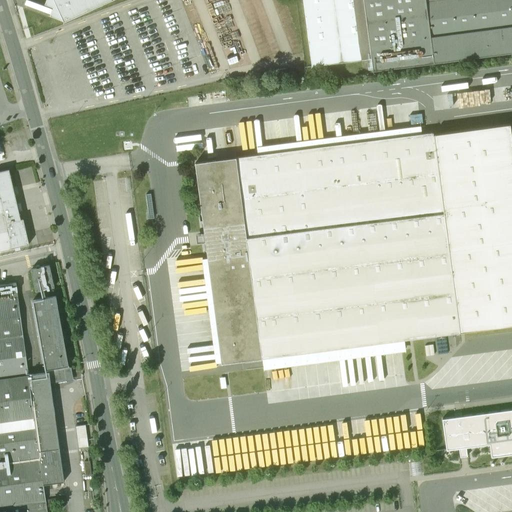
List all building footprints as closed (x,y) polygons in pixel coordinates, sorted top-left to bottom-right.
[(46,0),(45,5),(53,8),(50,16),(64,22),(112,0),(46,0)] [(303,0),(312,67),(371,59),(363,0),(303,0)] [(425,0),(363,0),(371,59),(373,71),(434,63),(425,0)] [(511,0),(425,0),(434,63),(511,52),(511,0)] [(196,163),(222,363),(511,325),(511,145),(509,125),(432,135),(432,132),(196,163)] [(7,170),(0,171),(0,202),(5,224),(20,220),(7,170)] [(0,202),(0,250),(11,248),(5,224),(0,202)] [(20,220),(5,224),(11,248),(28,244),(22,219),(20,220)] [(50,266),(31,271),(36,292),(55,287),(50,266)] [(0,511),(47,511),(43,484),(64,481),(49,373),(29,376),(16,284),(0,286),(0,511)] [(56,296),(32,301),(45,370),(58,368),(60,378),(63,379),(71,378),(73,376),(72,370),(68,367),(56,296)] [(511,409),(442,419),(446,450),(459,449),(460,457),(464,456),(467,456),(466,448),(490,444),(491,457),(511,454),(511,409)] [(237,455),(239,469),(364,454),(362,438),(354,439),(352,423),(237,436),(238,444),(231,445),(232,455),(237,455)] [(87,436),(79,437),(80,448),(89,447),(87,436)] [(90,461),(83,462),(85,476),(92,475),(90,461)]
